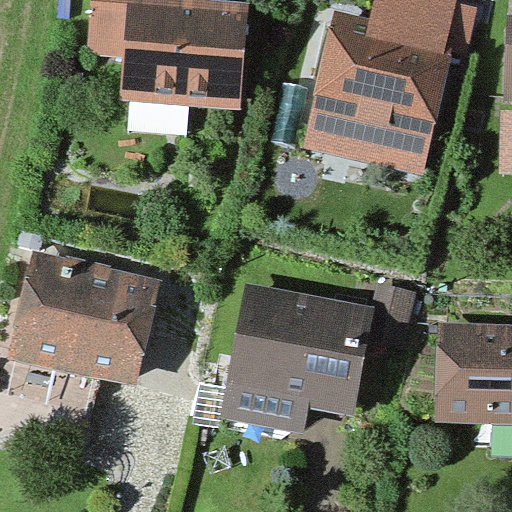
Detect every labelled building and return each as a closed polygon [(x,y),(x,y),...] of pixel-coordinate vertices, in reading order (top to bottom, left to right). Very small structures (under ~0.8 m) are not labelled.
[(330,11),(304,148),(424,174),(461,0),(373,0),(370,17),(330,11)] [(234,103),(238,13),(90,5),(88,49),(126,51),(123,97),(234,103)] [(511,112),(494,113),(496,182),(511,181),(511,112)] [(152,286),(32,257),(8,356),(128,385),(152,286)] [(365,342),(401,350),(414,294),(378,285),(365,342)] [(364,314),(247,293),(229,390),(346,412),(364,314)] [(511,332),(440,330),(438,417),(511,419),(511,332)]
